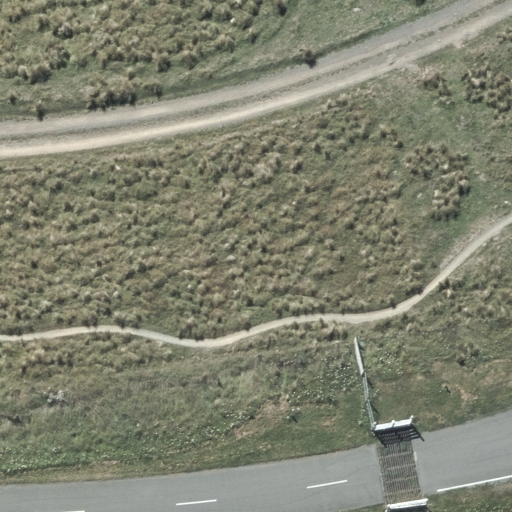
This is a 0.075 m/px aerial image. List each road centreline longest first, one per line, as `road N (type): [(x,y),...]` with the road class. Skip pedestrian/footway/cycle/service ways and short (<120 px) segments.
road 1 (track): [(0,136),(229,98),(414,46),(510,0)]
road 2 (unclassified): [(111,511),(251,497),(511,445)]
